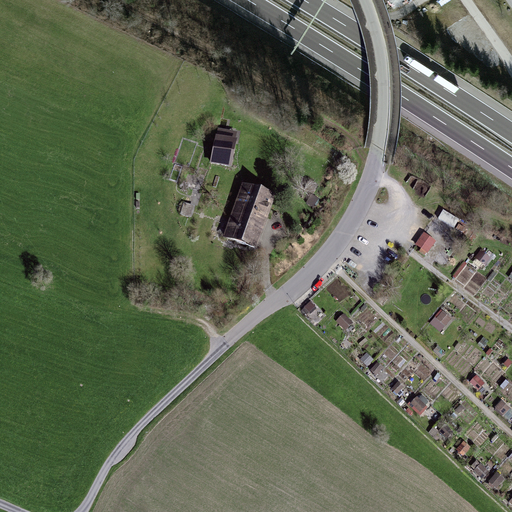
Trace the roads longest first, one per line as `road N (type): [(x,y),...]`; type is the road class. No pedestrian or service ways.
road 1 (unclassified): [(82,511),(137,428),(289,294),(352,219),(373,171),(383,112),(381,54),(365,0)]
road 2 (motorway): [(245,0),(511,168)]
road 3 (motorway): [(511,131),(305,0)]
